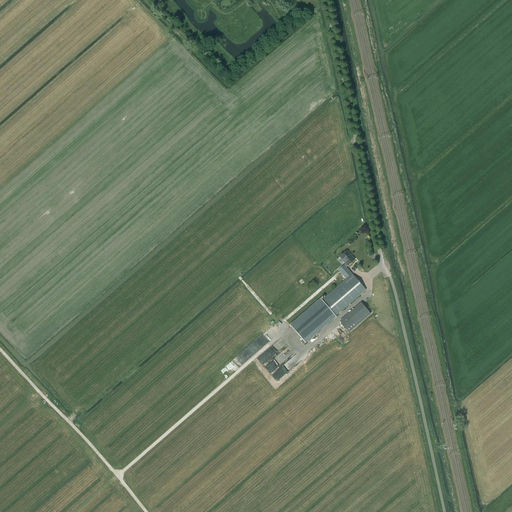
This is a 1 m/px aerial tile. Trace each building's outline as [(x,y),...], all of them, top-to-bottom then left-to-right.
[(350,256),(346,252),(340,257),(346,264),(344,265),(346,267),(348,266),(354,260),(351,256),(350,256)] [(351,273),(346,267),(344,265),(338,270),(345,278),(346,278),(346,279),(322,300),(320,299),(289,325),(305,344),(336,317),(335,316),(365,290),(352,274),(351,274),(351,273)] [(370,314),(362,304),(341,323),(349,332),(370,314)] [(271,356),(265,352),(258,359),(263,364),(271,356)] [(279,369),(283,373),(286,370),(287,370),(290,367),(292,367),(292,363),(294,363),(298,360),(298,357),(294,352),(284,362),(284,357),(283,357),(280,354),(276,358),(276,361),(275,363),(273,363),(272,363),(269,363),(265,367),(268,370),(275,371),(273,369),(273,367),(276,367),(278,369),(279,369)] [(300,361),(294,368),(296,370),(303,363),(300,361)]
